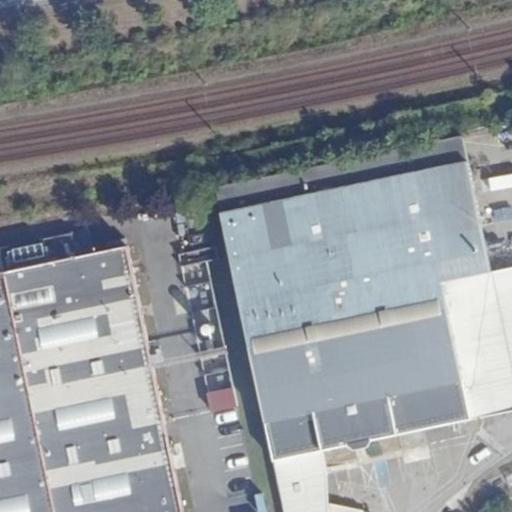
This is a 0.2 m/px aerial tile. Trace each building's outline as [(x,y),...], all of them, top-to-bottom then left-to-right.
[(217,220),(270,465),(347,449),(373,443),(474,421),(444,287),(494,276),(469,166),(217,220)] [(0,511),(182,511),(136,308),(122,248),(73,260),(67,234),(0,248),(0,511)] [(208,249),(181,254),(198,352),(225,347),(208,249)] [(209,390),(211,413),(237,410),(235,388),(209,390)] [(373,443),(347,449),(352,454),(370,450),(373,443)]
